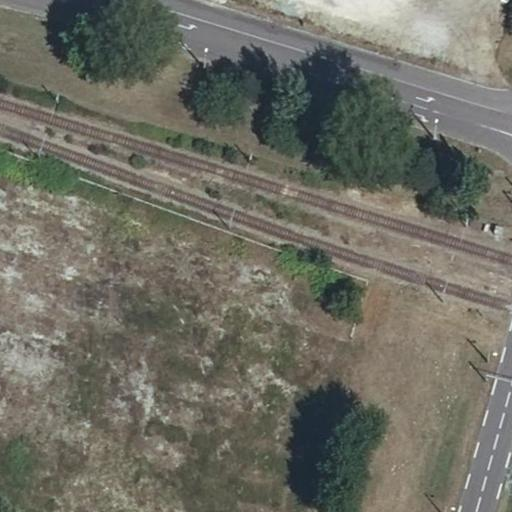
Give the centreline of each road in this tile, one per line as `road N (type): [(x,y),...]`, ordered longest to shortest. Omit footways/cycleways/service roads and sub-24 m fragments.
road 1 (unclassified): [(511,127),(81,0)]
road 2 (unclassified): [(511,382),(474,511)]
